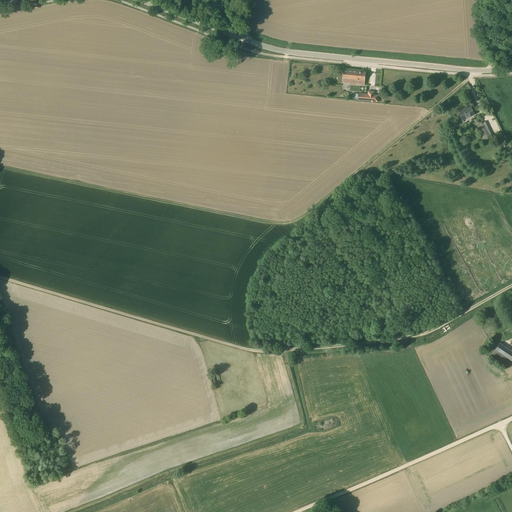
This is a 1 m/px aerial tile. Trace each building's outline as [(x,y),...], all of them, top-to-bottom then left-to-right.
[(365,85),(366,72),(344,70),(343,83),(350,84),(357,85),(358,84),(365,85)] [(379,95),(375,95),(375,92),(368,92),(368,94),(358,93),(358,94),(358,100),(378,102),(379,95)] [(471,106),(464,110),(464,109),(459,111),(463,120),(475,114),(471,106)] [(485,122),(478,125),(485,140),(492,136),(485,122)] [(511,327),(503,332),(507,340),(511,337),(511,327)] [(511,351),(500,343),(493,354),(503,361),(506,357),(511,360),(511,351)]
